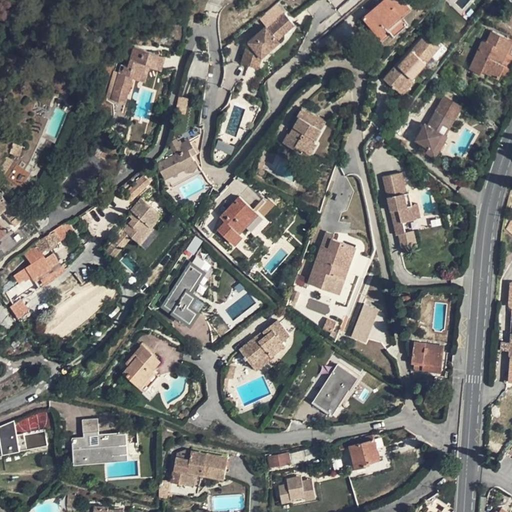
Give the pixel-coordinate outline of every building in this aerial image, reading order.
[(410,9),(402,0),(384,0),(364,18),(382,39),(391,32),(387,28),(410,9)] [(277,39),(294,24),(285,13),(268,28),(266,26),(249,42),(244,56),(254,59),(257,51),(264,45),(269,51),(279,42),(277,39)] [(509,39),(492,31),(487,41),(483,40),(470,69),(482,75),(483,72),(498,79),(505,64),(498,62),(509,39)] [(442,44),(429,32),(400,65),(398,64),(384,80),(394,89),(395,88),(402,95),(415,81),(412,79),(426,63),(426,62),(442,44)] [(511,42),(511,40),(509,39),(498,62),(503,63),(511,42)] [(262,57),(269,51),(264,45),(257,51),(262,57)] [(111,100),(125,104),(132,78),(144,81),(148,67),(154,69),(158,55),(133,48),(127,68),(121,66),(111,100)] [(254,59),(252,66),(258,69),(262,57),(257,51),(254,59)] [(164,56),(158,55),(154,69),(160,70),(164,56)] [(254,59),(244,56),(241,63),(252,66),(254,59)] [(462,105),(445,96),(436,111),(454,121),(462,105)] [(288,134),(283,143),(300,153),(302,149),(311,154),(316,144),(314,143),(326,120),(302,107),(297,115),(300,117),(294,127),(289,134),(288,134)] [(449,129),(454,121),(436,111),(428,125),(425,124),(415,140),(428,147),(433,149),(442,133),(439,132),(443,125),(449,129)] [(300,117),(297,115),(291,125),(294,127),(300,117)] [(449,129),(443,125),(439,132),(442,133),(445,136),(449,129)] [(442,133),(433,149),(438,152),(447,136),(445,136),(442,133)] [(178,141),(176,138),(168,143),(175,155),(156,165),(164,179),(196,162),(193,156),(198,153),(190,141),(183,145),(181,147),(178,141)] [(236,146),(220,140),(218,147),(233,153),(236,146)] [(433,149),(428,147),(425,152),(435,158),(438,152),(433,149)] [(265,160),(269,151),(263,149),(255,167),(261,170),(265,160)] [(276,154),(269,151),(265,160),(272,164),(276,154)] [(150,182),(144,175),(124,194),(130,201),(150,182)] [(391,175),(383,177),(394,226),(402,224),(401,222),(415,218),(412,204),(407,205),(404,194),(407,194),(403,177),(392,180),(391,175)] [(0,213),(2,212),(15,226),(22,220),(0,193),(0,213)] [(241,222),(253,208),(240,196),(234,202),(229,207),(220,217),(225,221),(218,229),(234,244),(242,235),(237,231),(243,224),(241,222)] [(162,214),(142,198),(131,210),(136,215),(133,219),(123,230),(132,238),(140,245),(153,229),(151,227),(162,214)] [(418,203),(412,204),(415,218),(422,217),(418,203)] [(258,213),(253,208),(241,222),(243,224),(245,227),(258,213)] [(136,215),(131,210),(127,215),(133,219),(136,215)] [(31,276),(35,283),(61,265),(51,250),(55,248),(57,247),(55,243),(75,232),(68,222),(39,240),(40,240),(30,247),(22,254),(27,259),(33,254),(34,255),(39,251),(43,256),(14,276),(18,282),(23,279),(24,281),(31,276)] [(158,233),(153,229),(140,245),(145,249),(158,233)] [(132,238),(123,230),(113,242),(122,249),(132,238)] [(333,234),(326,232),(321,245),(329,248),(332,238),(333,234)] [(356,247),(332,238),(329,248),(321,245),(308,283),(333,291),(338,276),(345,279),(356,247)] [(165,305),(190,321),(196,312),(187,306),(194,297),(188,293),(201,273),(190,266),(165,305)] [(345,279),(338,276),(333,291),(340,294),(345,279)] [(300,293),(294,291),(291,300),(297,302),(300,293)] [(29,310),(20,299),(10,307),(18,319),(29,310)] [(363,343),(376,310),(362,304),(350,337),(363,343)] [(258,335),(240,349),(253,365),(268,353),(271,356),(285,344),(283,341),(290,335),(278,319),(262,331),(265,335),(260,339),(258,335)] [(511,332),(511,341),(502,341),(501,350),(510,350),(509,354),(505,362),(511,365),(511,332)] [(426,343),(414,341),(411,363),(414,363),(414,368),(442,372),(444,351),(425,349),(426,343)] [(445,346),(426,343),(425,349),(444,351),(445,346)] [(152,370),(160,360),(142,345),(123,366),(126,369),(124,372),(142,387),(155,372),(152,370)] [(271,356),(268,353),(253,365),(256,369),(272,357),(271,356)] [(313,403),(331,415),(348,389),(351,391),(359,378),(338,364),(313,403)] [(160,377),(155,372),(142,387),(147,392),(160,377)] [(100,458),(100,456),(123,454),(122,434),(99,435),(97,419),(82,420),(84,438),(73,438),(75,458),(85,457),(85,459),(100,458)] [(0,430),(15,427),(14,421),(0,426),(0,430)] [(15,427),(0,430),(0,438),(17,435),(15,427)] [(47,446),(44,430),(17,435),(0,438),(0,444),(2,451),(2,454),(47,446)] [(374,439),(350,446),(355,467),(366,465),(366,462),(370,461),(380,458),(374,439)] [(191,451),(186,450),(176,454),(176,458),(189,460),(191,451)] [(176,458),(172,482),(199,487),(201,475),(225,479),(226,467),(228,458),(191,451),(189,460),(176,458)] [(288,453),(267,456),(269,468),(290,463),(288,453)] [(317,498),(313,480),(298,483),(297,478),(288,479),(289,484),(280,486),(283,502),(293,500),(292,498),(306,496),(307,500),(317,498)] [(169,481),(159,479),(158,497),(166,498),(169,481)] [(78,492),(68,492),(67,509),(77,509),(78,492)]
